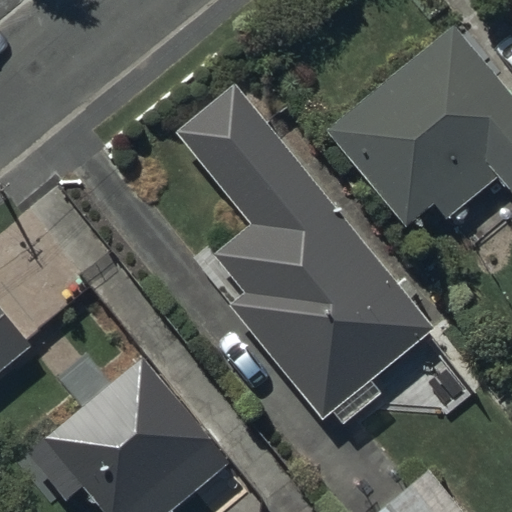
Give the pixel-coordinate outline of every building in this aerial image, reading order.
[(511,0),(500,0),(511,15),(511,0)] [(511,200),(511,99),(450,26),(322,133),(402,228),(429,206),(443,222),(493,181),(510,201),(511,200)] [(208,257),(240,294),(224,307),(318,423),(329,414),(339,426),(377,395),(367,382),(431,331),(296,162),(235,214),(245,226),(208,257)] [(0,369),(31,343),(0,306),(0,369)] [(138,357),(19,453),(60,505),(77,491),(94,511),(170,511),(191,495),(202,508),(232,483),(220,469),(226,464),(138,357)] [(375,511),(460,511),(427,470),(375,511)]
